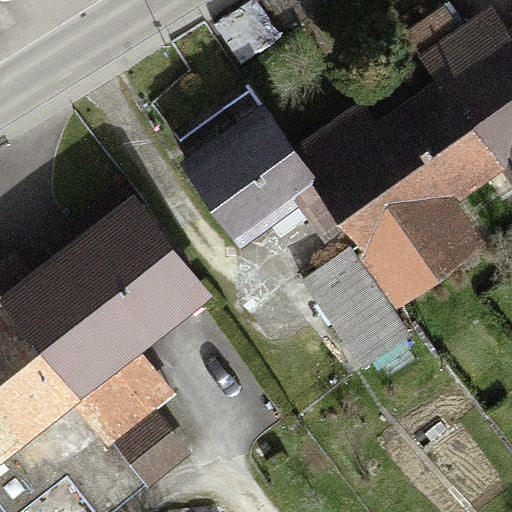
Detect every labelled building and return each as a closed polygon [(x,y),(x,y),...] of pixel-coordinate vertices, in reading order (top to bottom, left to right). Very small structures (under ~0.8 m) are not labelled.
[(414,63),(429,85),(491,177),(508,166),(511,172),(511,29),(501,37),(486,15),(414,63)] [(344,256),(378,306),(466,247),(442,210),(491,177),(429,85),(366,127),(354,109),(292,151),(318,189),(305,198),(344,256)] [(250,105),(177,158),(232,233),(304,181),(250,105)] [(195,311),(122,214),(62,258),(47,239),(0,274),(0,296),(4,302),(0,304),(0,499),(5,507),(60,466),(93,511),(107,511),(175,461),(136,409),(159,392),(133,357),(195,311)] [(378,306),(344,256),(296,288),(350,367),(397,335),(378,306)]
